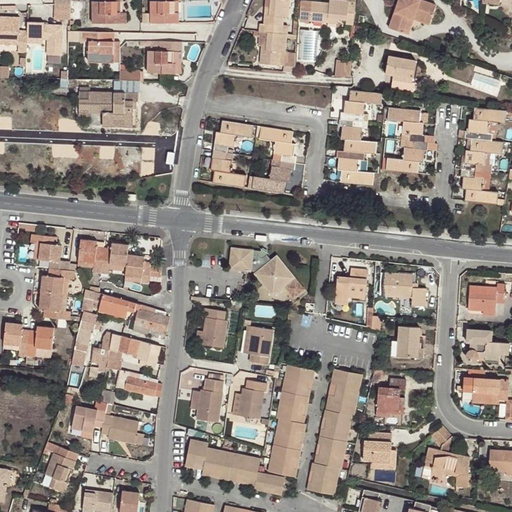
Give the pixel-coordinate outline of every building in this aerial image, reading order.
[(116,1),(120,1),(123,0),(122,0),(100,0),(100,1),(93,1),(93,23),(121,23),(120,13),(116,13),(116,1)] [(174,1),(178,1),(181,1),(180,0),(163,0),(163,1),(151,2),(151,14),(142,14),(143,23),(178,23),(178,13),(174,12),(174,1)] [(270,0),(269,6),(269,10),(265,10),(264,24),(260,23),(260,31),(267,32),(266,46),(262,46),(260,63),(285,65),(286,52),(284,51),(285,34),(286,34),(287,25),(283,25),(284,17),(287,17),(288,0),(270,0)] [(337,18),(346,19),(346,22),(353,23),(355,1),(338,0),(329,0),(329,3),(301,1),(299,20),(308,21),(309,20),(327,21),(328,17),(337,18)] [(415,13),(430,19),(435,5),(421,0),(398,0),(389,27),(403,32),(408,17),(413,19),(415,13)] [(70,6),(55,6),(55,19),(70,19),(70,6)] [(429,24),(430,19),(415,13),(413,19),(429,24)] [(26,39),(26,32),(18,31),(18,18),(0,17),(0,44),(17,45),(17,53),(26,53),(26,43),(26,39)] [(408,34),(413,19),(408,17),(403,32),(408,34)] [(27,22),(26,32),(26,39),(43,39),(47,40),(47,55),(61,56),(62,26),(43,25),(43,22),(27,22)] [(113,62),(114,32),(84,31),(84,41),(89,41),(89,62),(113,62)] [(259,45),(262,46),(266,46),(267,32),(260,31),(259,45)] [(151,42),(151,45),(151,51),(148,51),(148,73),(175,73),(176,63),(172,63),(172,52),(178,52),(182,52),(181,42),(151,42)] [(176,63),(175,73),(181,73),(181,63),(178,63),(178,52),(172,52),(172,63),(176,63)] [(386,74),(393,75),(411,78),(414,60),(389,56),(386,74)] [(411,78),(393,75),(393,78),(414,81),(417,61),(414,60),(411,78)] [(0,66),(0,77),(3,77),(9,78),(9,67),(0,66)] [(352,80),(353,68),(338,67),(337,79),(352,80)] [(476,70),(470,84),(497,94),(502,80),(476,70)] [(120,80),(143,81),(143,71),(120,71),(120,80)] [(129,84),(129,92),(138,92),(138,85),(129,84)] [(138,92),(129,92),(90,91),(89,88),(80,88),(80,115),(88,116),(89,113),(103,113),(103,126),(114,126),(115,119),(133,119),(133,110),(133,101),(137,101),(138,101),(138,92)] [(382,93),(351,90),(350,100),(345,100),(344,113),(342,112),(340,126),(343,126),(342,139),(345,139),(344,151),(338,151),(337,158),(339,158),(338,170),(342,170),(341,182),(372,185),(373,173),(358,171),(358,167),(359,160),(364,160),(365,153),(376,154),(377,142),(361,140),(362,128),(367,129),(368,115),(363,114),(365,102),(381,104),(382,95),(382,93)] [(387,170),(417,173),(418,162),(422,163),(424,151),(426,150),(426,143),(423,143),(424,135),(421,135),(423,123),(419,122),(420,111),(389,108),(388,120),(404,121),(403,134),(411,135),(410,141),(413,142),(412,148),(404,148),(403,155),(403,160),(388,158),(387,159),(387,170)] [(465,201),(496,204),(497,199),(497,191),(489,191),(491,164),(489,164),(490,153),(495,153),(501,154),(503,142),(491,140),(492,134),(487,133),(488,121),(504,123),(506,111),(475,108),(474,119),(470,119),(469,132),(466,131),(466,138),(468,138),(472,139),(471,150),(467,150),(466,162),(463,162),(461,176),(464,177),(463,188),(466,189),(465,201)] [(215,170),(213,183),(245,188),(246,175),(230,173),(232,160),(227,159),(229,147),(234,147),(236,135),(252,137),(253,126),(223,121),(221,132),(217,132),(211,170),(215,170)] [(291,143),(292,132),(262,127),(260,139),(276,141),(270,179),(254,176),(252,189),(283,193),(285,181),(289,182),(291,170),(293,170),(295,156),(293,156),(294,144),(291,143)] [(403,155),(404,148),(396,147),(395,155),(403,155)] [(367,161),(364,160),(359,160),(358,167),(366,169),(367,161)] [(30,242),(35,243),(40,243),(38,259),(52,261),(52,266),(60,267),(60,262),(62,245),(57,245),(52,245),(54,236),(31,234),(30,242)] [(150,276),(151,266),(152,263),(144,263),(145,256),(128,254),(129,244),(112,243),(111,248),(97,246),(98,241),(81,239),(78,262),(95,264),(94,268),(94,273),(109,274),(109,270),(126,271),(125,277),(142,279),(141,283),(149,284),(150,276)] [(62,245),(60,262),(68,263),(70,246),(62,245)] [(266,254),(261,252),(254,251),(254,250),(232,248),(229,270),(251,272),(251,271),(255,273),(254,274),(272,297),(284,287),(295,278),(277,255),(271,260),(266,254)] [(161,270),(161,267),(151,266),(150,276),(161,277),(161,270)] [(43,275),(40,309),(45,310),(49,310),(48,318),(66,320),(67,311),(70,279),(71,270),(53,269),(53,276),(48,276),(43,275)] [(351,269),(350,278),(350,281),(345,281),(346,277),(338,277),(336,299),(349,300),(349,296),(365,298),(368,270),(351,269)] [(412,288),(413,283),(413,276),(383,274),(381,295),(402,296),(412,297),(411,301),(411,305),(424,306),(425,289),(417,288),(412,288)] [(295,278),(284,287),(293,298),(304,289),(295,278)] [(468,309),(483,309),(495,311),(496,303),(496,298),(504,299),(505,285),(497,284),(497,288),(470,286),(468,309)] [(77,333),(72,362),(78,363),(84,329),(92,331),(92,334),(94,334),(98,332),(101,322),(96,321),(96,315),(93,314),(94,308),(93,307),(94,300),(101,302),(99,311),(126,318),(128,311),(134,312),(135,312),(135,309),(137,303),(107,295),(99,293),(90,290),(86,289),(77,333)] [(242,301),(231,300),(231,305),(235,305),(235,308),(241,308),(242,301)] [(147,306),(141,304),(139,310),(133,330),(150,335),(156,309),(147,306)] [(206,317),(204,332),(202,345),(223,347),(226,320),(224,320),(225,311),(204,308),(203,317),(206,317)] [(167,312),(156,309),(150,335),(165,339),(171,316),(166,315),(167,312)] [(54,328),(38,326),(37,331),(36,335),(29,334),(22,334),(23,329),(23,324),(6,322),(4,343),(20,346),(19,351),(27,352),(35,353),(51,354),(54,328)] [(399,326),(398,341),(397,356),(422,357),(422,348),(418,348),(418,335),(419,327),(399,326)] [(273,329),(252,327),(248,354),(250,354),(250,362),(268,364),(273,329)] [(478,356),(485,357),(486,353),(498,354),(508,354),(508,342),(492,342),(492,330),(468,329),(467,342),(470,343),(470,350),(468,351),(467,354),(467,357),(469,360),(472,361),(475,361),(477,358),(478,356)] [(161,346),(148,342),(112,333),(112,337),(108,360),(120,362),(122,352),(141,357),(140,359),(157,363),(161,346)] [(100,363),(107,364),(108,360),(112,337),(105,336),(104,337),(100,363)] [(155,368),(157,363),(140,359),(139,364),(155,368)] [(107,364),(107,367),(120,370),(121,370),(123,362),(120,362),(108,360),(107,364)] [(306,376),(310,377),(313,377),(314,371),(287,365),(276,418),(279,418),(268,472),(295,477),(297,470),(294,469),(290,468),(293,456),(296,457),(299,458),(302,443),(299,442),(295,442),(298,430),(301,430),(304,431),(306,424),(304,423),(305,415),(302,415),(298,414),(301,402),(304,403),(308,404),(310,388),(308,388),(303,387),(306,376)] [(331,384),(337,385),(341,386),(339,397),(335,396),(329,395),(324,418),(327,418),(330,419),(328,430),(324,429),(322,428),(318,444),(321,444),(325,445),(323,456),(319,455),(316,455),(315,463),(313,463),(311,471),(314,472),(317,472),(315,483),(312,482),(308,481),(307,489),(334,495),(340,469),(342,468),(346,449),(353,416),(354,416),(363,375),(334,369),(331,384)] [(485,379),(485,370),(469,369),(468,378),(464,377),(463,387),(457,386),(457,391),(473,392),(473,398),(499,399),(507,400),(508,380),(485,379)] [(121,370),(120,370),(116,386),(160,396),(162,383),(158,383),(158,379),(151,378),(151,376),(135,373),(121,370)] [(382,371),(374,370),(371,382),(376,383),(382,379),(382,371)] [(398,409),(399,398),(400,389),(405,389),(405,379),(390,378),(389,387),(379,387),(378,407),(398,409)] [(218,422),(224,381),(209,379),(206,379),(205,390),(201,390),(201,392),(194,391),(192,409),(197,410),(196,419),(218,422)] [(242,388),(241,394),(239,415),(260,418),(264,392),(266,392),(267,384),(247,381),(246,389),(242,388)] [(103,394),(101,401),(107,403),(112,404),(114,396),(103,394)] [(239,415),(241,394),(236,394),(233,414),(239,415)] [(405,399),(399,398),(398,409),(378,407),(377,412),(403,414),(405,399)] [(112,404),(107,403),(106,411),(103,427),(102,433),(109,434),(108,438),(135,443),(137,432),(139,422),(110,416),(112,404)] [(103,427),(106,411),(76,406),(72,428),(82,430),(93,432),(95,425),(103,427)] [(374,425),(383,426),(384,418),(375,417),(374,425)] [(452,435),(443,425),(432,435),(441,445),(452,435)] [(145,434),(137,432),(135,443),(142,445),(145,434)] [(392,434),(369,432),(368,441),(364,441),(363,460),(371,461),(370,468),(395,469),(396,450),(391,450),(392,434)] [(441,445),(432,435),(430,437),(442,450),(449,452),(452,436),(452,435),(441,445)] [(276,489),(276,494),(281,495),(284,478),(258,472),(260,458),(207,448),(208,443),(191,440),(186,466),(195,468),(196,464),(204,465),(203,469),(202,475),(210,477),(211,474),(212,470),(222,472),(221,476),(221,479),(236,482),(237,479),(238,475),(248,477),(247,481),(246,484),(255,486),(254,490),(264,492),(265,487),(276,489)] [(57,454),(54,453),(46,475),(53,477),(50,486),(64,491),(67,482),(64,481),(69,468),(72,469),(78,453),(60,446),(57,454)] [(449,452),(442,450),(429,447),(425,465),(433,467),(431,476),(442,478),(443,473),(457,476),(456,486),(467,487),(468,475),(469,456),(449,452)] [(511,454),(505,454),(505,451),(491,450),(489,470),(507,471),(507,474),(511,474),(511,454)] [(0,497),(5,499),(9,470),(0,468),(0,497)] [(53,477),(46,475),(43,484),(50,486),(53,477)] [(378,492),(362,489),(360,496),(364,497),(361,511),(363,511),(378,511),(381,500),(376,499),(378,492)] [(110,511),(113,493),(85,490),(83,511),(92,511),(93,511),(94,510),(110,511)] [(119,511),(137,511),(140,492),(123,490),(119,511)] [(205,511),(206,511),(205,511),(212,511),(214,505),(187,500),(184,511),(205,511)] [(425,511),(426,511),(429,511),(431,504),(415,500),(413,508),(408,507),(407,511),(425,511)] [(58,511),(69,511),(70,507),(50,503),(48,510),(58,511)]
